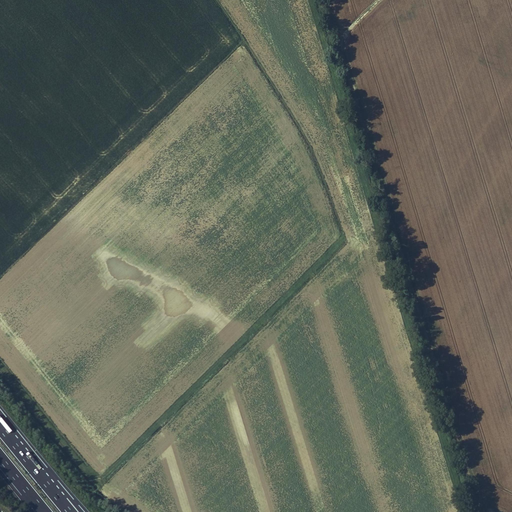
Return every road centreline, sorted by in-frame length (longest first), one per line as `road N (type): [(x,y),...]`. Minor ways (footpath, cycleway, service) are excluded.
road 1 (track): [(342,35),(480,511)]
road 2 (track): [(106,479),(90,480),(0,370)]
